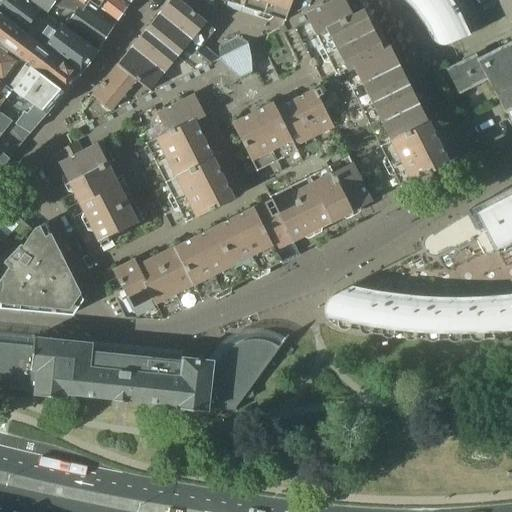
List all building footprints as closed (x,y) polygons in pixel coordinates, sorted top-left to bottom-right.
[(0,0),(0,11),(80,73),(98,48),(66,25),(30,0),(0,0)] [(98,48),(115,25),(76,0),(30,0),(66,25),(98,48)] [(367,0),(333,0),(321,6),(305,15),(284,25),(282,26),(248,43),(239,37),(220,47),(218,58),(49,144),(54,154),(80,205),(103,252),(132,308),(138,320),(296,240),(449,163),(367,0)] [(76,0),(115,25),(130,3),(124,0),(76,0)] [(170,0),(146,30),(197,71),(211,63),(197,52),(215,30),(177,0),(170,0)] [(311,0),(243,0),(241,6),(272,17),(268,34),(282,26),(284,25),(285,19),(309,7),(311,0)] [(409,0),(415,6),(429,25),(436,41),(437,40),(440,46),(484,28),(470,0),(409,0)] [(80,73),(0,11),(0,45),(20,60),(64,92),(80,73)] [(119,63),(154,92),(197,71),(146,30),(119,63)] [(511,120),(511,119),(511,41),(478,59),(476,54),(453,66),(447,69),(460,93),(488,79),(505,113),(507,112),(509,117),(511,120)] [(0,79),(4,82),(20,60),(0,45),(0,79)] [(20,60),(4,82),(46,113),(61,96),(64,92),(20,60)] [(92,96),(78,112),(85,127),(154,92),(119,63),(92,96)] [(0,111),(30,133),(46,113),(4,82),(0,79),(0,111)] [(0,150),(9,159),(21,144),(30,133),(0,111),(0,150)] [(0,170),(9,159),(0,150),(0,170)] [(438,227),(427,235),(426,236),(424,238),(423,241),(423,242),(423,245),(424,248),(333,294),(332,295),(330,296),(329,298),(327,300),(326,301),(325,303),(325,305),(324,308),(324,310),(324,312),(325,314),(326,316),(327,318),(328,320),(330,322),(331,324),(333,325),(336,326),(338,327),(348,329),(370,333),(392,336),(414,338),(437,340),(459,340),(482,339),(505,337),(511,336),(511,186),(473,207),(455,217),(438,227)] [(0,200),(0,238),(1,240),(11,251),(30,229),(14,213),(0,200)] [(2,262),(10,269),(0,281),(0,300),(0,301),(0,303),(0,307),(73,315),(83,300),(79,293),(80,293),(45,223),(35,228),(22,245),(21,244),(2,262)] [(11,251),(1,240),(0,238),(0,261),(1,260),(11,251)] [(286,339),(284,338),(278,346),(274,344),(271,342),(267,341),(261,340),(256,339),(252,339),(247,340),(242,341),(238,343),(235,345),(231,348),(227,351),(225,354),(222,358),(220,361),(219,364),(212,364),(213,361),(182,357),(181,361),(90,352),(91,344),(91,343),(34,337),(33,346),(0,342),(0,386),(34,391),(34,394),(66,398),(66,393),(114,398),(114,399),(126,401),(129,401),(129,400),(176,405),(176,408),(207,411),(208,408),(236,411),(237,409),(235,409),(239,404),(238,403),(240,400),(241,400),(238,387),(251,385),(253,383),(254,383),(265,367),(274,365),(272,358),(286,339)] [(253,397),(251,385),(238,387),(241,400),(253,397)]
